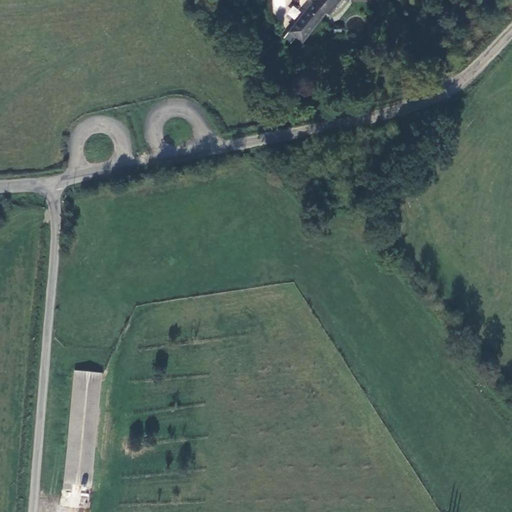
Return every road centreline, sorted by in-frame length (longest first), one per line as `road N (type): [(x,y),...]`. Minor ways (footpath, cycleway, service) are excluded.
road 1 (unclassified): [(53,180),(27,511)]
road 2 (unclassified): [(511,28),(471,71),(410,107),(216,147)]
